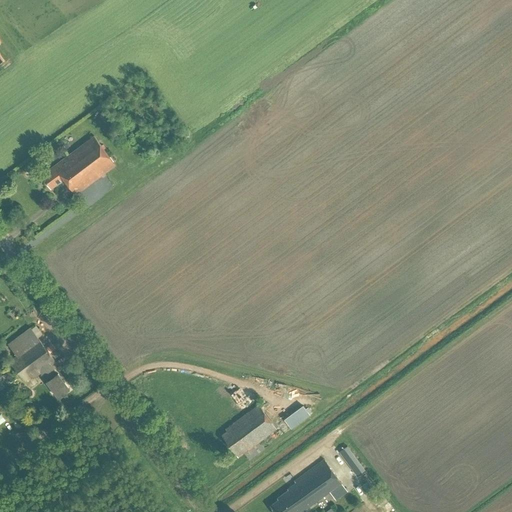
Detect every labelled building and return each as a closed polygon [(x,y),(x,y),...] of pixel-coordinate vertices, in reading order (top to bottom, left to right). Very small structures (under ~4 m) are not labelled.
[(94,136),(48,170),(50,172),(42,178),(51,189),(64,180),(76,195),(116,165),(94,136)] [(59,398),(70,389),(58,374),(57,374),(51,366),(56,363),(30,328),(7,345),(16,356),(10,360),(27,384),(42,373),(48,381),(47,382),(59,398)] [(277,429),(259,404),(225,428),(227,431),(222,434),(239,457),(244,453),(249,460),(264,449),(260,442),(277,429)] [(301,405),(281,417),(287,428),(307,416),(301,405)] [(355,475),(364,469),(345,445),(337,451),(355,475)] [(342,484),(324,459),(294,481),(296,483),(287,489),(288,490),(277,498),(278,500),(270,506),(271,507),(270,508),(272,511),(274,511),(275,511),(274,511),(302,511),(330,492),(336,500),(348,492),(342,484)]
